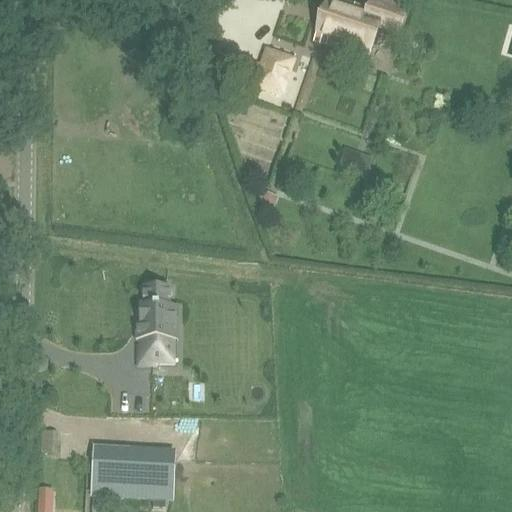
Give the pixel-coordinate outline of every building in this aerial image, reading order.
[(399,35),(409,9),(383,0),(374,0),(370,11),(338,0),(330,0),(316,42),(369,61),(380,28),(399,35)] [(282,97),(295,61),(268,52),(262,69),(236,60),(230,79),(282,97)] [(260,195),(254,211),(271,217),(276,201),(260,195)] [(136,326),(136,343),(143,343),(143,348),(139,348),(139,368),(157,368),(157,365),(172,365),(172,343),(178,343),(178,309),(170,309),(170,290),(167,290),(167,286),(148,286),(148,290),(144,290),(144,309),(140,309),(141,326),(136,326)] [(128,451),(95,449),(92,499),(125,501),(174,504),(177,454),(128,450),(128,451)]
